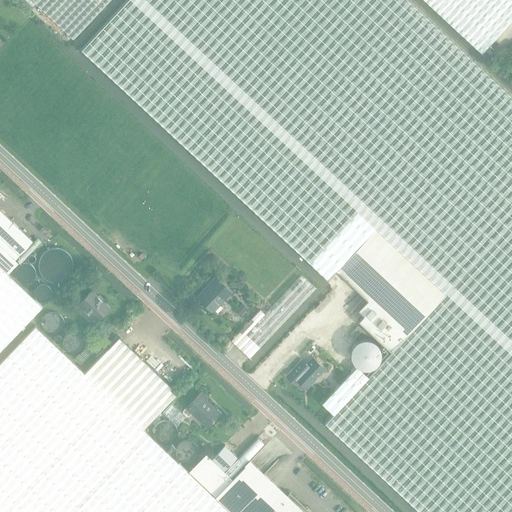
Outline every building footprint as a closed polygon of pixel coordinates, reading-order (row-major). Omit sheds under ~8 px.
[(30,0),(73,40),(109,0),(30,0)] [(336,271),(376,228),(444,292),(392,352),(361,384),(333,414),(325,423),(421,511),(511,511),(511,95),(409,0),(126,0),(81,49),(328,279),(336,271)] [(511,0),(423,0),(437,12),(482,55),(511,21),(511,0)] [(0,244),(15,259),(32,241),(0,209),(0,244)] [(336,271),(368,299),(359,309),(364,314),(358,320),(392,352),(444,292),(376,228),(336,271)] [(0,244),(0,350),(42,307),(7,273),(18,262),(15,259),(0,244)] [(71,266),(71,263),(70,260),(69,258),(67,256),(65,254),(62,252),(60,251),(57,251),(53,251),(51,252),(48,254),(46,255),(44,258),(43,260),(42,263),(41,266),(42,269),(43,272),(44,274),(46,277),(48,278),(51,280),(56,281),(59,281),(62,280),(64,279),(67,277),(69,275),(70,272),(71,269),(71,266)] [(35,274),(35,273),(34,270),(33,268),(30,266),(27,265),(24,266),(22,267),(20,270),(19,273),(19,276),(20,279),(23,281),(26,282),(29,281),(32,280),(33,279),(34,277),(35,274)] [(316,288),(302,275),(265,314),(260,310),(231,340),(236,345),(249,358),(316,288)] [(210,285),(199,297),(212,310),(230,291),(214,276),(208,283),(210,285)] [(92,291),(79,304),(91,316),(93,313),(99,319),(109,308),(92,291)] [(326,296),(322,301),(326,304),(330,300),(326,296)] [(324,307),(320,303),(315,308),(319,312),(324,307)] [(240,304),(234,309),(241,315),(246,309),(240,304)] [(0,511),(229,511),(187,472),(142,428),(85,372),(33,322),(6,350),(0,356),(0,511)] [(358,325),(350,334),(354,339),(363,330),(358,325)] [(119,335),(85,372),(142,428),(177,390),(119,335)] [(286,375),(295,384),(299,381),(306,388),(325,368),(313,357),(306,364),(304,364),(303,365),(300,361),(302,359),(301,359),(286,375)] [(326,373),(338,384),(347,374),(331,359),(326,365),(330,369),(326,373)] [(361,384),(350,373),(321,403),(333,414),(361,384)] [(198,395),(186,407),(207,427),(221,413),(214,406),(212,408),(198,395)] [(162,412),(171,420),(180,411),(170,403),(162,412)] [(225,445),(211,459),(223,470),(237,456),(225,444),(225,445)] [(206,454),(187,472),(229,511),(306,511),(249,458),(248,459),(244,463),(245,464),(232,478),(223,470),(211,459),(206,454)]
